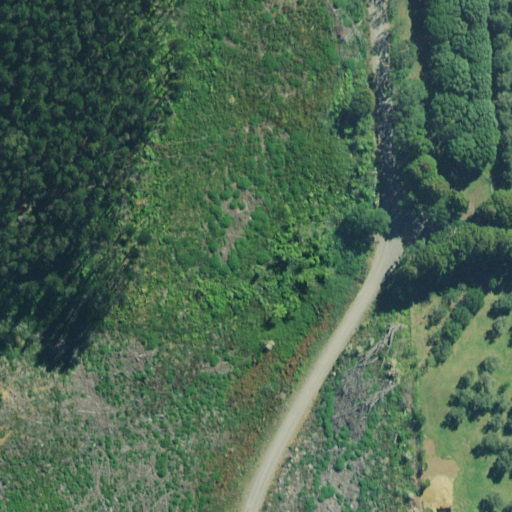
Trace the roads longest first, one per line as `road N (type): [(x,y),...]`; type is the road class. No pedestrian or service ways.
road 1 (unclassified): [(258,511),(321,336),(392,245)]
road 2 (unclassified): [(392,245),(369,174),(378,0)]
road 3 (unclassified): [(511,254),(392,245)]
